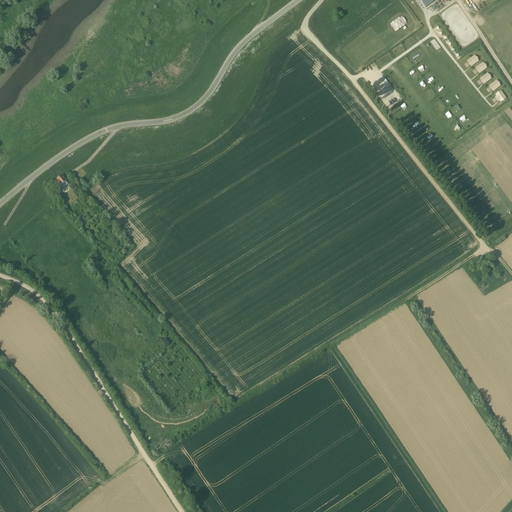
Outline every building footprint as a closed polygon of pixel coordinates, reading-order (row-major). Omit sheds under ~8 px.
[(466,61),(471,67),(479,61),(475,55),(466,61)] [(483,62),(475,68),(479,74),(487,68),(483,62)] [(483,85),(492,79),(488,73),(479,79),(483,85)] [(493,92),(501,86),(497,80),(488,86),(493,92)] [(501,90),(494,95),(498,101),(500,100),(501,103),(507,99),(501,90)] [(66,181),(62,175),(54,182),(58,187),(60,187),(62,189),(68,184),(66,181)]
